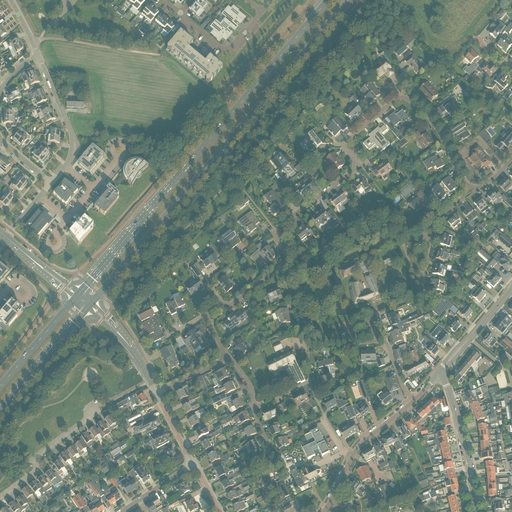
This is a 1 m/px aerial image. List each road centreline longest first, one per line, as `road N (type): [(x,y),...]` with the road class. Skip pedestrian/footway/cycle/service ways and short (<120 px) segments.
road 1 (secondary): [(92,302),(349,0)]
road 2 (secondary): [(328,0),(91,279)]
road 3 (unclassified): [(297,212),(353,170),(349,138),(399,97)]
road 4 (tertiary): [(478,511),(440,372)]
road 5 (secondary): [(0,411),(86,309)]
road 6 (residential): [(0,496),(35,469),(41,451),(98,411)]
road 7 (unclassified): [(162,55),(55,39),(32,43)]
road 8 (unclassified): [(418,298),(435,219),(471,189)]
road 9 (unclassified): [(471,189),(432,122),(399,97)]
